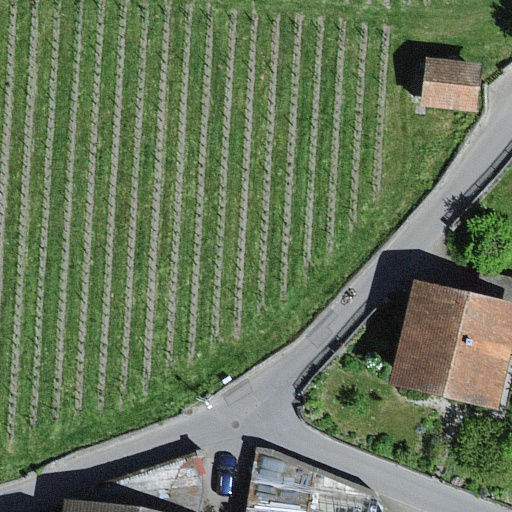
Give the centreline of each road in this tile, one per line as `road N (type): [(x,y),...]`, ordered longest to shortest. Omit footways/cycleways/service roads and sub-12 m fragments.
road 1 (residential): [(253,400),(328,331),(511,117)]
road 2 (residential): [(0,511),(253,400)]
road 3 (residential): [(420,492),(294,441),(267,423),(253,400)]
